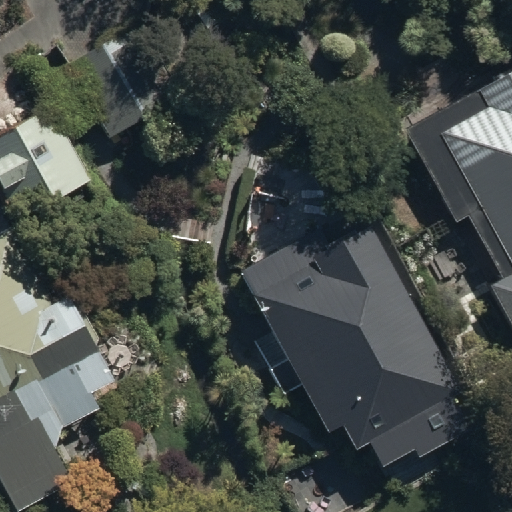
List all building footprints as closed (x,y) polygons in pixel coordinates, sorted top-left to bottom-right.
[(133,14),(62,57),(104,128),(175,86),(133,14)] [(511,53),(405,113),(458,209),(468,203),(502,263),(489,271),(511,313),(511,53)] [(87,166),(44,89),(0,113),(0,186),(12,208),(87,166)] [(307,216),(234,253),(320,420),(335,412),(346,435),(364,426),(381,460),(466,417),(446,378),(455,373),(370,207),(317,234),(307,216)] [(0,476),(13,501),(69,471),(50,435),(54,414),(72,405),(63,388),(109,364),(62,275),(44,284),(7,214),(0,217),(0,476)]
